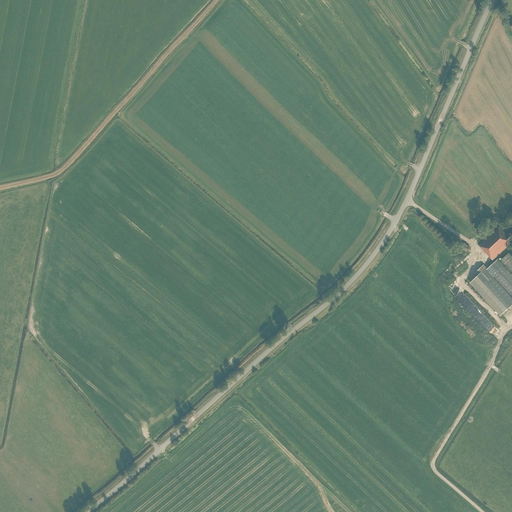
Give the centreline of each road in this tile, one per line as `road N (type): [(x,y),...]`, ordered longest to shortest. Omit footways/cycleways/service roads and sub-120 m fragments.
road 1 (tertiary): [(88,511),(369,260),(409,194),(491,0)]
road 2 (track): [(482,511),(433,469),(505,326),(466,288),(463,277),(481,252)]
